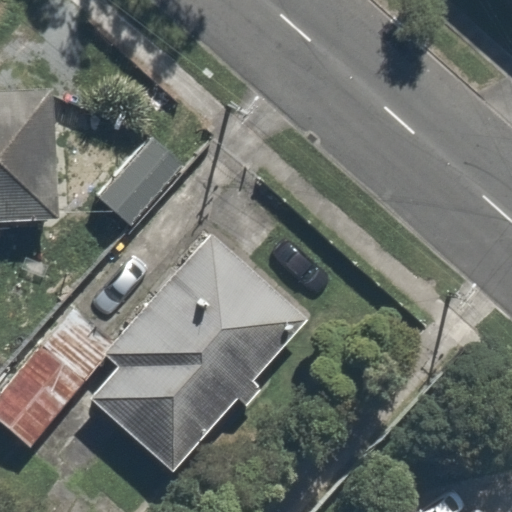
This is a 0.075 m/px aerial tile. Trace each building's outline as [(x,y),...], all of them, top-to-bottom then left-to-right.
[(511,4),(511,0),(488,0),(504,14),(511,4)] [(0,89),(0,220),(60,217),(52,87),(0,89)] [(187,162),(147,129),(93,195),(132,228),(187,162)] [(299,319),(202,234),(108,342),(121,354),(88,392),(172,465),(299,319)] [(63,299),(0,362),(0,431),(16,448),(113,349),(63,299)]
